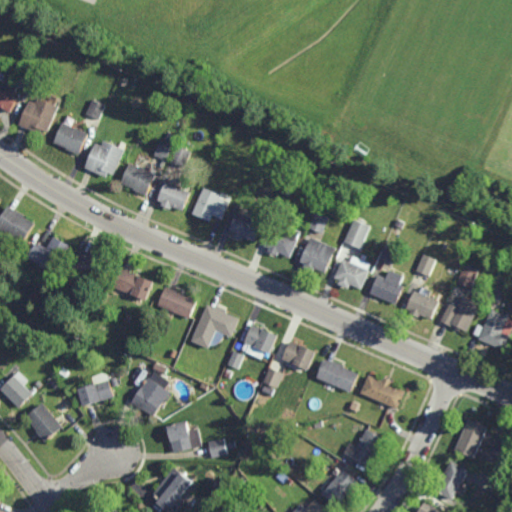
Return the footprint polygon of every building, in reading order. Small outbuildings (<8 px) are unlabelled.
[(16,90),(21,92),(18,97),(20,98),(17,102),(16,102),(10,111),(0,105),(0,83),(2,84),(8,73),(22,81),(16,90)] [(57,98),(55,103),(59,105),(48,131),(43,129),(41,133),(19,123),(30,99),(36,101),(38,96),(48,100),(51,95),(57,98)] [(100,119),(86,113),(92,98),(106,104),(100,119)] [(71,125),(89,133),(80,153),(67,148),(67,147),(55,142),(63,122),(65,122),(67,117),(74,119),(71,125)] [(171,142),(165,139),(168,132),(174,134),(171,142)] [(167,160),(154,154),(161,138),(174,144),(167,160)] [(125,148),(114,174),(109,172),(107,176),(85,167),(96,142),(102,144),(104,139),(125,148)] [(187,149),(189,146),(193,147),(185,167),(168,160),(175,144),(187,149)] [(152,171),(152,169),(156,171),(155,173),(156,173),(147,194),(134,189),(134,188),(122,182),(131,162),(152,171)] [(282,181),(277,179),(280,173),(285,175),(282,181)] [(193,185),(190,191),(191,191),(183,210),(173,205),(172,208),(161,204),(162,201),(158,199),(166,181),(177,186),(180,180),(193,185)] [(223,218),(214,214),(211,220),(193,212),(204,186),(222,194),(221,197),(230,201),(223,218)] [(331,210),(322,206),(325,199),(334,204),(331,210)] [(36,222),(26,241),(25,241),(5,229),(4,230),(0,227),(0,218),(1,217),(2,218),(9,205),(26,214),(25,215),(26,216),(36,222)] [(323,233),(309,227),(316,210),(330,216),(323,233)] [(256,241),(245,236),(244,239),(233,235),(235,231),(230,229),(238,211),(263,222),(256,241)] [(361,248),(346,241),(355,218),(371,225),(361,248)] [(403,227),(395,224),(398,218),(405,221),(403,227)] [(291,256),(280,251),(278,255),(268,251),(269,247),(264,245),(272,226),(299,238),(291,256)] [(57,271),(42,263),(41,264),(29,257),(37,241),(49,247),(55,236),(71,244),(57,271)] [(327,272),(316,267),(315,271),(304,266),(306,262),(301,261),(305,252),(304,252),(305,249),(307,249),(312,236),(337,247),(327,272)] [(393,261),(381,255),(387,241),(400,246),(393,261)] [(102,283),(71,268),(80,249),(111,263),(102,283)] [(430,275),(417,269),(424,253),(437,258),(430,275)] [(371,262),(369,269),(362,288),(351,283),(350,287),(339,283),(341,279),(336,277),(344,258),(351,261),(354,255),(371,262)] [(472,287),(457,280),(465,260),(481,267),(472,287)] [(511,262),(508,271),(502,268),(506,260),(511,262)] [(493,271),(487,268),(491,261),(497,264),(493,271)] [(148,299),(115,286),(122,268),(155,281),(148,299)] [(400,283),(404,285),(397,303),(370,292),(378,274),(386,277),(390,268),(404,274),(400,283)] [(500,302),(488,297),(498,274),(510,279),(500,302)] [(190,318),(159,304),(166,286),(198,300),(190,318)] [(432,319),(420,314),(419,316),(410,312),(411,309),(407,307),(414,289),(440,300),(432,319)] [(466,330),(461,327),(460,330),(441,320),(450,303),(458,307),(464,294),(481,302),(466,330)] [(216,307),(217,305),(227,309),(226,311),(241,318),(233,336),(217,330),(210,347),(193,340),(208,304),(216,307)] [(511,329),(504,348),(479,338),(491,308),(509,315),(509,317),(511,318),(511,329)] [(275,344),(273,347),(275,347),(274,349),(273,349),(271,352),(246,341),(254,323),(280,335),(275,344)] [(310,369),(284,358),(292,340),(317,351),(310,369)] [(266,352),(251,345),(248,351),(263,358),(266,352)] [(240,368),(229,364),(235,350),(246,355),(240,368)] [(334,362),(335,360),(346,365),(345,367),(360,374),(353,392),(319,377),(327,358),(334,362)] [(168,368),(166,373),(154,368),(156,363),(168,368)] [(66,376),(60,372),(63,366),(70,370),(66,376)] [(279,387),(265,381),(271,367),(285,372),(279,387)] [(398,409),(361,392),(369,374),(406,390),(398,409)] [(31,391),(35,387),(37,389),(20,406),(2,389),(15,375),(31,391)] [(114,386),(111,378),(117,377),(119,384),(114,386)] [(171,391),(155,416),(133,401),(143,385),(144,386),(148,379),(149,377),(171,391)] [(55,388),(50,381),(54,378),(58,385),(55,388)] [(114,396),(102,400),(83,406),(78,388),(96,383),(109,379),(114,396)] [(201,387),(195,384),(197,379),(203,382),(201,387)] [(273,394),(264,390),(265,386),(275,390),(273,394)] [(46,441),(41,435),(37,430),(38,429),(27,416),(43,402),(64,426),(46,441)] [(475,457),(456,449),(469,418),(488,427),(475,457)] [(194,449),(176,452),(173,441),(172,441),(169,425),(188,420),(194,449)] [(318,428),(316,423),(323,420),(325,426),(318,428)] [(368,467),(352,458),(353,456),(346,452),(351,442),(359,446),(360,444),(359,444),(367,428),(384,437),(368,467)] [(214,458),(210,441),(226,438),(229,454),(214,458)] [(229,448),(228,442),(236,440),(237,446),(229,448)] [(452,500),(435,490),(440,482),(437,481),(442,473),(444,474),(452,460),(469,469),(452,500)] [(511,468),(510,475),(502,472),(505,465),(511,468)] [(177,511),(170,511),(159,503),(162,499),(155,493),(175,467),(194,482),(182,498),(186,501),(177,511)] [(351,495),(350,494),(340,507),(325,494),(345,469),(360,481),(356,486),(357,486),(351,495)] [(224,491),(217,487),(222,478),(229,482),(224,491)] [(504,488),(497,485),(499,480),(506,483),(504,488)] [(330,511),(295,511),(303,504),(308,509),(317,499),(330,511)] [(429,505),(430,504),(443,511),(421,511),(427,503),(429,505)]
